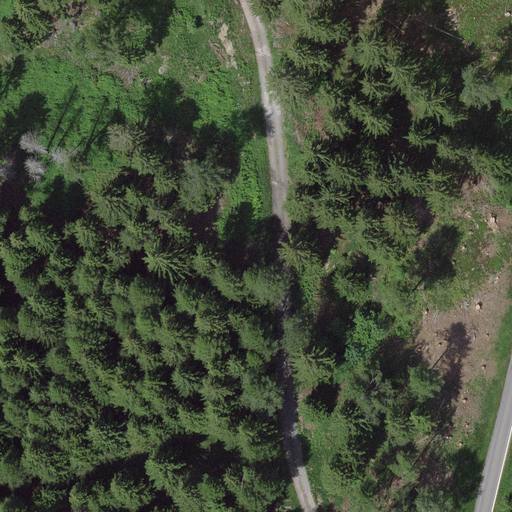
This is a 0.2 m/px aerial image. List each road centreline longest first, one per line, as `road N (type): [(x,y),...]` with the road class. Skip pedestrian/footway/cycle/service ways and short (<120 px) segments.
road 1 (track): [(249,0),(279,137),(290,421),(314,511)]
road 2 (unclassified): [(511,391),(483,511)]
